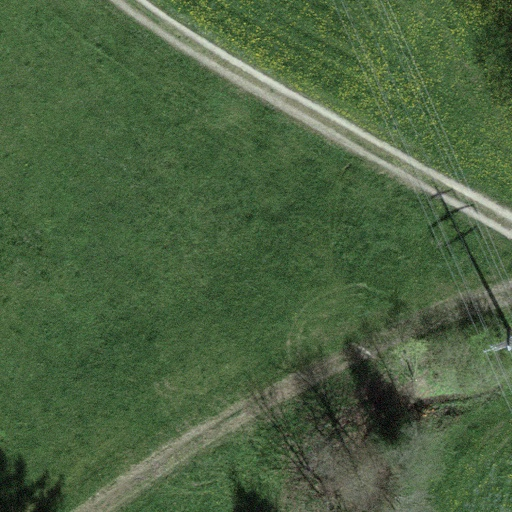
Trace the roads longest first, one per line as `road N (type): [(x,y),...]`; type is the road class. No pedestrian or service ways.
road 1 (track): [(511,295),(354,352),(78,511)]
road 2 (track): [(511,238),(215,71),(111,0)]
road 3 (track): [(354,352),(289,511)]
